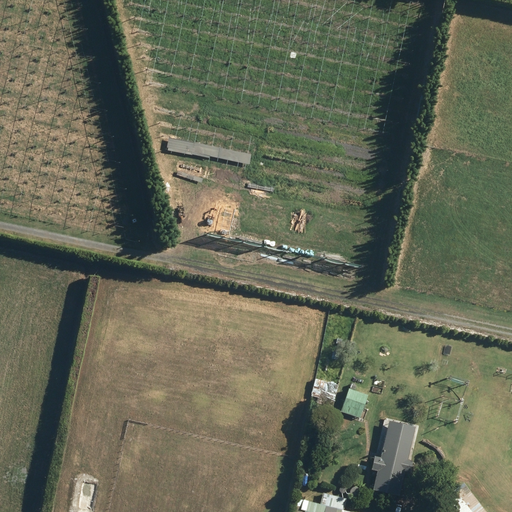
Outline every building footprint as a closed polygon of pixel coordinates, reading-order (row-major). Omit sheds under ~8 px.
[(316,379),(311,398),(333,403),(338,385),(316,379)] [(350,387),(341,411),(360,418),(369,395),(350,387)] [(379,470),(374,490),(400,496),(406,471),(411,472),(414,460),(409,459),(416,426),(390,420),(381,457),(375,455),(372,469),(379,470)] [(456,490),(437,504),(443,511),(478,511),(471,502),(467,505),(456,490)] [(296,507),(299,508),(297,511),(352,511),(344,510),(347,499),(324,493),(321,504),(298,498),(296,507)]
